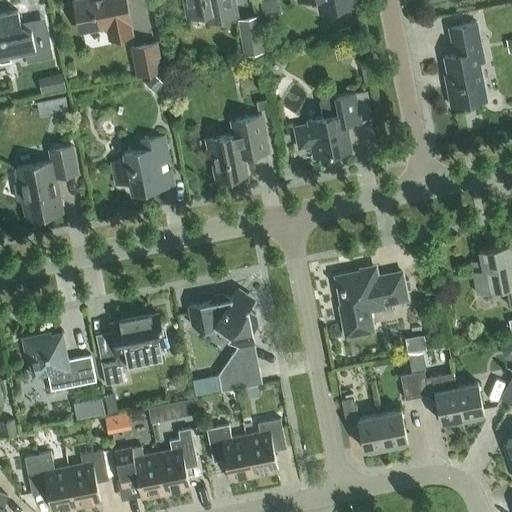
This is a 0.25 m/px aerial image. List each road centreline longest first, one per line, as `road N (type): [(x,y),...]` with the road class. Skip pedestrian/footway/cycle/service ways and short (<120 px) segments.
road 1 (unclassified): [(288,216),(0,273)]
road 2 (residential): [(288,216),(339,483)]
road 3 (residential): [(424,186),(387,0)]
road 4 (residential): [(478,511),(462,485),(437,475),(361,489),(339,483)]
road 5 (unclassified): [(424,186),(288,216)]
